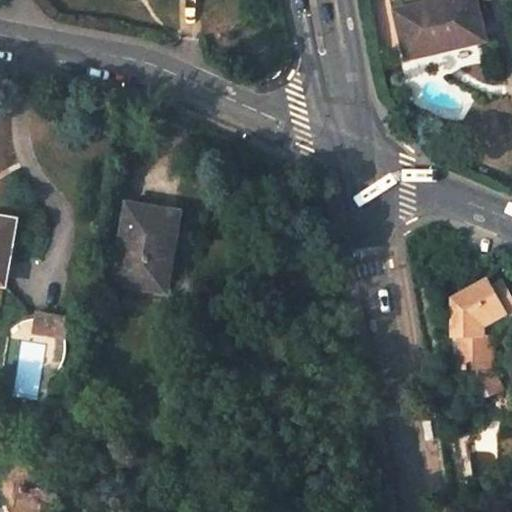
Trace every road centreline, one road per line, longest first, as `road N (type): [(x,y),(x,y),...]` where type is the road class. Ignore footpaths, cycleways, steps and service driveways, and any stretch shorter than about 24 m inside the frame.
road 1 (residential): [(0,34),(145,62),(353,155)]
road 2 (secondary): [(415,511),(353,155)]
road 3 (secondary): [(511,223),(353,155)]
road 4 (secondary): [(298,0),(318,99),(353,155)]
road 5 (secondary): [(322,0),(353,155)]
road 6 (secondary): [(353,155),(358,91),(344,0)]
